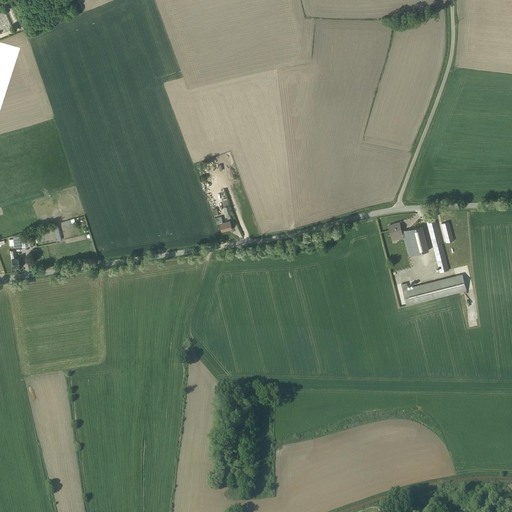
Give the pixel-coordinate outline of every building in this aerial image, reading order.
[(225,215),(231,214),(227,199),(222,201),(224,207),(223,208),(225,215)] [(222,232),(232,229),(230,220),(222,222),(221,217),(219,217),(216,205),(211,206),(215,218),(216,224),(220,224),(222,232)] [(439,272),(449,270),(434,215),(425,217),(439,272)] [(409,256),(429,251),(422,226),(401,231),(399,222),(394,224),(388,226),(392,241),(404,238),(409,256)] [(449,222),(441,224),(446,243),(454,241),(449,222)] [(13,239),(9,240),(9,246),(14,245),(14,248),(33,245),(32,236),(19,238),(19,236),(12,236),(13,239)] [(15,250),(10,251),(13,267),(17,267),(18,268),(20,267),(21,266),(20,257),(16,258),(15,250)] [(466,290),(462,274),(408,288),(406,283),(401,284),(407,306),(466,290)]
